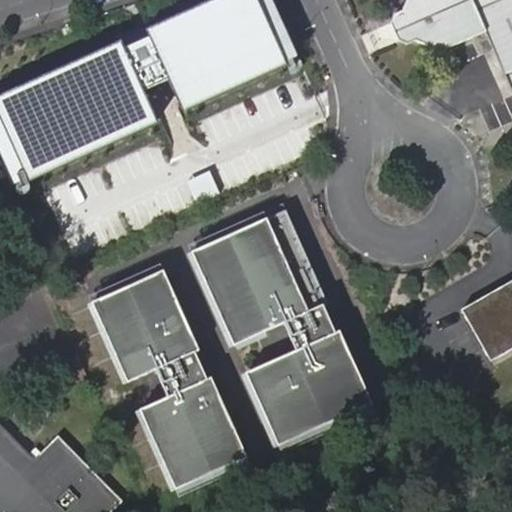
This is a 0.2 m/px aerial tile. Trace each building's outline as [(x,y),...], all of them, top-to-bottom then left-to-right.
[(306,70),(276,0),(218,0),(0,99),(0,142),(23,200),(38,193),(167,133),(150,93),(158,89),(176,82),(194,121),(290,77),(306,70)] [(511,0),(408,0),(405,9),(397,12),(391,27),(401,43),(407,46),(416,42),(429,47),(433,56),(485,32),(502,71),(511,92),(511,0)] [(290,212),(197,254),(240,348),(290,325),(306,355),(254,379),(284,450),(376,406),(290,212)] [(169,274),(97,304),(131,385),(162,372),(172,398),(145,415),(183,493),(254,466),(169,274)] [(490,363),(511,350),(511,281),(461,311),(490,363)] [(0,511),(113,511),(127,499),(61,434),(32,463),(0,432),(0,511)]
